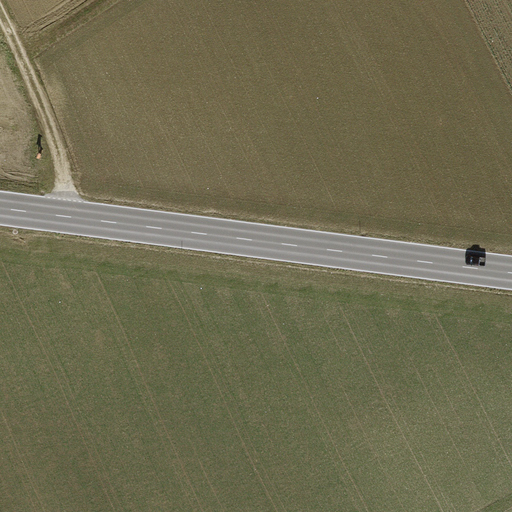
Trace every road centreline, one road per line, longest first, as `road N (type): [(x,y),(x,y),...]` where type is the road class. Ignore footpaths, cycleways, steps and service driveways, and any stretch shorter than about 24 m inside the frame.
road 1 (secondary): [(0,207),(511,272)]
road 2 (track): [(72,217),(56,139),(0,9)]
